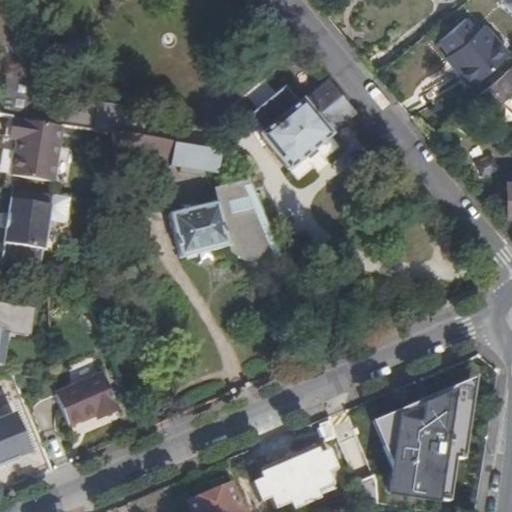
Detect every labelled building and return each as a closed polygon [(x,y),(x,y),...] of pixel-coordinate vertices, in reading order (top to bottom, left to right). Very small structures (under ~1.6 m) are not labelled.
[(475,30),(464,16),(435,40),(456,65),(453,68),(468,86),(507,53),(482,24),(475,30)] [(511,75),(507,69),(473,99),(485,113),(511,91),(511,75)] [(5,98),(2,115),(11,117),(32,121),(34,106),(38,80),(8,75),(5,98)] [(355,111),(328,80),(303,101),(301,99),(297,103),(284,87),(249,116),(263,132),(259,135),(288,170),(331,135),(329,133),(355,111)] [(257,109),(275,94),(264,81),(246,95),(257,109)] [(86,101),(84,114),(96,116),(98,104),(86,101)] [(34,106),(32,121),(61,125),(111,133),(142,138),(146,111),(98,104),(96,116),(84,114),(34,106)] [(52,182),(61,125),(32,121),(11,117),(10,120),(7,135),(7,138),(16,139),(10,175),(52,182)] [(115,160),(170,169),(173,143),(142,138),(111,133),(115,160)] [(231,161),(232,153),(173,143),(170,169),(170,175),(178,176),(178,181),(202,185),(203,180),(216,182),(220,159),(231,161)] [(478,177),(497,169),(492,156),(473,163),(478,177)] [(279,262),(284,262),(282,256),(249,179),(214,188),(217,202),(229,246),(230,252),(233,253),(237,255),(241,256),(251,260),(254,261),(257,262),(264,263),(268,263),(271,263),(275,263),(279,262)] [(6,228),(1,259),(41,265),(48,221),(52,195),(13,189),(9,214),(6,228)] [(52,195),(48,221),(66,224),(70,197),(52,195)] [(217,202),(169,214),(180,258),(229,246),(217,202)] [(0,228),(6,228),(9,214),(3,213),(0,228)] [(64,269),(71,270),(85,256),(73,255),(64,269)] [(102,375),(55,395),(68,426),(95,414),(99,421),(118,412),(102,375)] [(4,476),(9,488),(10,487),(51,470),(31,421),(29,415),(16,385),(7,389),(17,413),(0,419),(0,451),(6,465),(2,466),(5,475),(4,476)] [(355,428),(382,493),(411,481),(412,484),(421,480),(406,445),(411,441),(399,411),(355,428)] [(347,465),(362,461),(356,440),(342,444),(347,465)] [(287,461),(260,472),(269,492),(278,488),(284,504),(330,485),(315,449),(301,455),(287,461)] [(193,511),(241,511),(230,484),(189,501),(193,511)]
